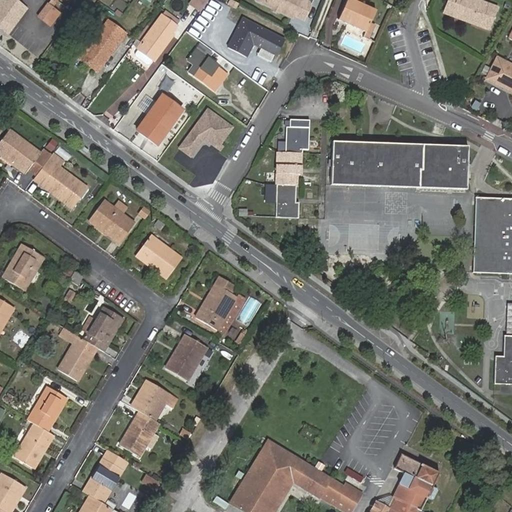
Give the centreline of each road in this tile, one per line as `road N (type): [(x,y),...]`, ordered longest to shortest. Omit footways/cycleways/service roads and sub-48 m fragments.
road 1 (residential): [(0,216),(29,211),(155,309),(39,511)]
road 2 (tertiary): [(201,218),(511,446)]
road 3 (residential): [(201,218),(302,65),(338,64),(429,105)]
road 4 (tertiary): [(0,67),(201,218)]
